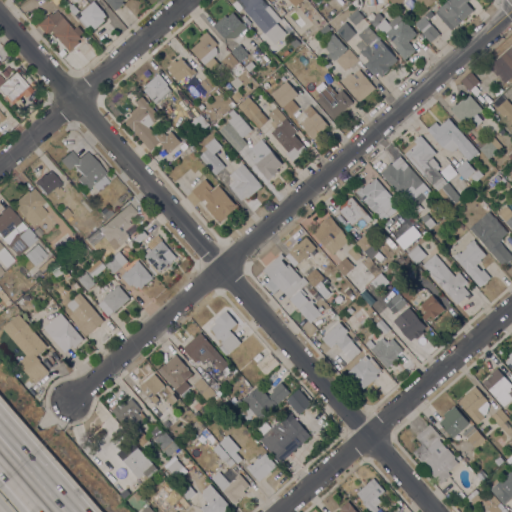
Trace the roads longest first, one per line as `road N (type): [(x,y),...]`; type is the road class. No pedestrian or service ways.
road 1 (residential): [(433,511),(0,13)]
road 2 (residential): [(511,8),(70,401)]
road 3 (residential): [(511,293),(276,511)]
road 4 (residential): [(186,0),(0,166)]
